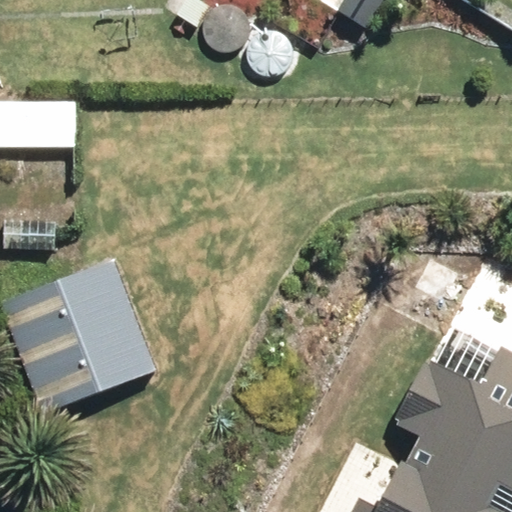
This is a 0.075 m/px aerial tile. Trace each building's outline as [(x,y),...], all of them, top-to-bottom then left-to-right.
[(511,2),(510,1),(498,21),(511,30),(511,2)] [(231,3),(204,45),(279,94),(306,53),(231,3)] [(78,103),(0,100),(0,149),(76,152),(78,103)] [(162,372),(119,259),(4,303),(47,415),(162,372)] [(511,511),(511,349),(506,347),(485,387),(432,362),(402,425),(426,437),(388,509),(364,497),(356,511),(511,511)]
